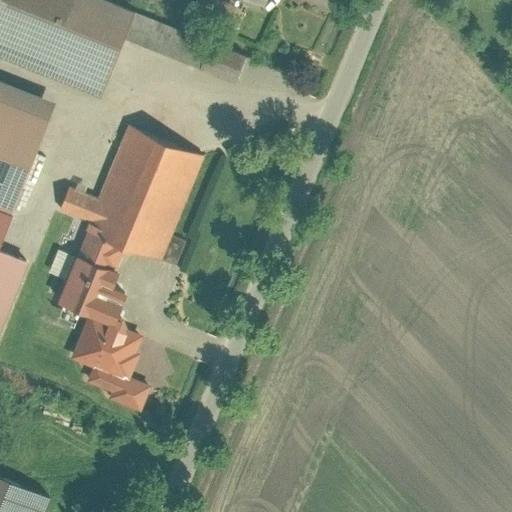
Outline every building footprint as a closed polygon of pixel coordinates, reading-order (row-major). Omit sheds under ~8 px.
[(114,0),(0,0),(0,47),(84,80),(114,0)] [(0,183),(37,85),(0,71),(0,183)] [(77,201),(90,226),(128,242),(147,243),(188,142),(113,112),(84,183),(39,165),(32,183),(77,201)] [(121,299),(106,293),(128,242),(90,226),(80,248),(76,246),(54,296),(90,311),(74,349),(128,372),(146,331),(113,317),(121,299)] [(0,511),(19,511),(33,479),(0,465),(0,511)]
